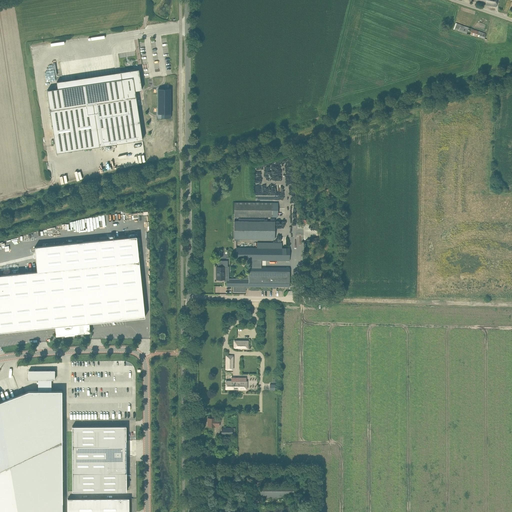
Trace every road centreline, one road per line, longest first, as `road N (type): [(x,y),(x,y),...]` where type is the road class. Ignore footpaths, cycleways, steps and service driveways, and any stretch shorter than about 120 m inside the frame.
road 1 (tertiary): [(190,511),(187,0)]
road 2 (track): [(189,299),(511,303)]
road 3 (unclassified): [(147,511),(145,368),(138,353),(0,358)]
